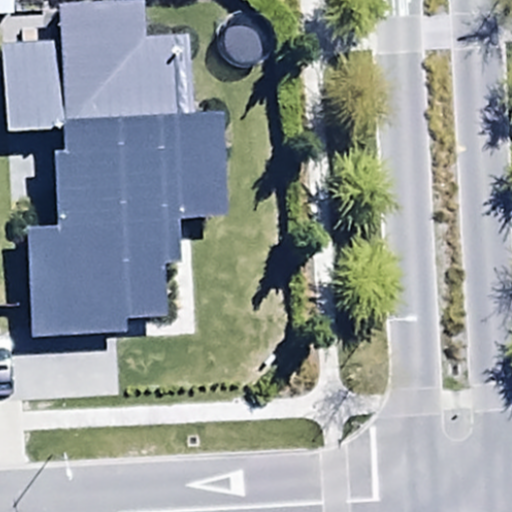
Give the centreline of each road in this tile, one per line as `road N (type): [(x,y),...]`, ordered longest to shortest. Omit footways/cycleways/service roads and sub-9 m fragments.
road 1 (residential): [(420,499),(393,0)]
road 2 (residential): [(477,0),(504,495)]
road 3 (residential): [(420,499),(171,511)]
